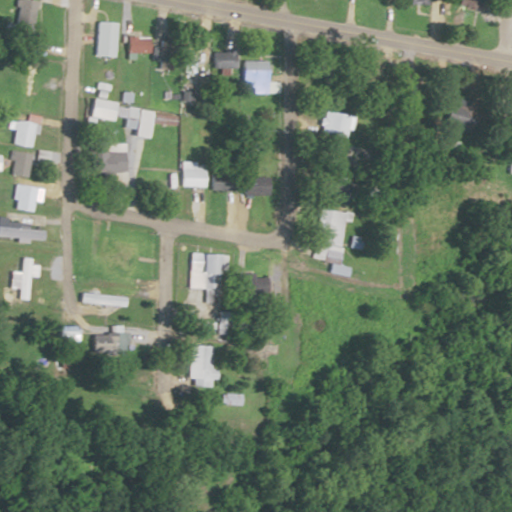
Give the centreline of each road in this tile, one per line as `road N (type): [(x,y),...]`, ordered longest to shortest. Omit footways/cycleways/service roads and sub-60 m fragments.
road 1 (tertiary): [(171,0),(511,61)]
road 2 (residential): [(66,198),(245,240),(278,232)]
road 3 (residential): [(278,232),(293,23)]
road 4 (residential): [(67,0),(60,182),(66,198)]
road 5 (residential): [(161,226),(168,415)]
